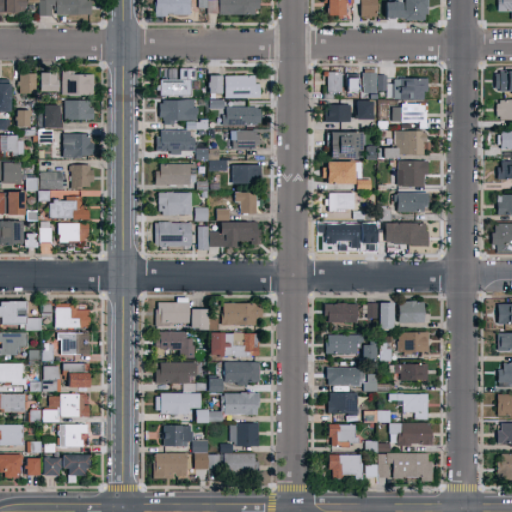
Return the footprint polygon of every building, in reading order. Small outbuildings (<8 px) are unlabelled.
[(0,0),(0,11),(23,12),(23,0),(0,0)] [(86,0),(38,0),(39,13),(87,14),(86,0)] [(152,0),(153,14),(188,14),(187,0),(152,0)] [(256,14),(256,0),(217,0),(217,13),(256,14)] [(374,0),(322,0),(322,14),(342,14),(342,2),(358,2),(358,16),(374,16),(374,0)] [(399,17),(400,1),(382,0),(382,16),(399,17)] [(425,0),(402,0),(402,19),(425,20),(425,0)] [(511,0),(496,0),(496,10),(509,10),(508,18),(511,17),(511,0)] [(192,67),(164,67),(164,78),(157,78),(157,95),(188,95),(188,79),(192,79),(192,67)] [(343,70),(343,88),(357,89),(357,71),(343,70)] [(511,94),(511,70),(492,71),(493,91),(510,90),(510,94),(511,94)] [(53,91),(54,71),(36,71),(36,91),(53,91)] [(339,71),(324,71),(324,91),(339,91),(339,71)] [(360,92),(374,92),(374,71),(360,71),(360,92)] [(33,93),(34,72),(17,72),(16,93),(33,93)] [(91,95),(91,72),(59,72),(59,94),(91,95)] [(219,92),(219,74),(206,74),(206,92),(219,92)] [(222,97),(257,97),(257,82),(252,82),(252,74),(221,75),(222,97)] [(384,74),(375,74),(375,90),(384,90),(384,74)] [(390,98),(424,99),(424,77),(390,77),(390,98)] [(193,98),(157,99),(158,121),(193,120),(193,98)] [(494,119),(511,118),(511,98),(493,99),(494,119)] [(61,118),(89,119),(89,99),(61,99),(61,118)] [(370,100),(353,99),(352,118),(370,119),(370,100)] [(57,104),(40,103),(40,126),(57,127),(57,104)] [(348,121),(348,103),(322,104),(322,121),(348,121)] [(390,122),(416,122),(416,127),(424,128),(424,104),(390,104),(390,122)] [(258,123),(258,106),(222,106),(222,123),(258,123)] [(27,126),(27,109),(13,109),(12,125),(27,126)] [(8,118),(0,118),(0,128),(8,129),(8,118)] [(191,129),(154,129),(154,151),(178,151),(178,149),(190,149),(191,129)] [(255,129),(228,130),(229,147),(256,147),(255,129)] [(397,153),(422,154),(423,130),(386,130),(386,144),(398,144),(397,153)] [(511,147),(511,130),(496,130),(497,148),(511,147)] [(360,150),(359,131),(325,132),(326,157),(353,157),(353,150),(360,150)] [(89,133),(59,133),(59,156),(89,156),(89,133)] [(21,139),(13,139),(13,134),(0,134),(0,151),(21,151),(21,139)] [(379,157),(394,157),(394,147),(379,147),(379,157)] [(207,170),(225,169),(224,159),(217,160),(216,148),(206,148),(207,170)] [(511,159),(496,159),(496,178),(511,178),(511,159)] [(16,161),(0,160),(0,181),(15,182),(16,161)] [(350,182),(351,161),(321,160),(321,182),(350,182)] [(424,160),(396,160),(396,185),(424,186),(424,160)] [(194,183),(193,162),(154,163),(154,184),(194,183)] [(253,182),(253,173),(258,174),(258,164),(230,163),(229,182),(253,182)] [(68,187),(89,187),(89,164),(68,164),(68,187)] [(60,171),(38,171),(38,188),(60,188),(60,171)] [(36,190),(36,178),(24,177),(23,189),(36,190)] [(0,213),(21,213),(21,191),(0,191),(0,213)] [(189,191),(157,192),(157,214),(189,214),(189,191)] [(254,192),(232,191),(231,202),(238,202),(238,212),(253,213),(254,192)] [(425,191),(393,192),(393,211),(425,210),(425,191)] [(352,192),(326,192),(326,209),(352,209),(352,192)] [(494,214),(511,214),(511,193),(495,193),(494,214)] [(47,217),(86,218),(86,209),(78,208),(79,196),(63,195),(63,201),(47,200),(47,217)] [(386,220),(387,207),(376,207),(375,220),(386,220)] [(214,220),(226,220),(226,208),(214,208),(214,220)] [(0,243),(19,244),(19,220),(0,219),(0,243)] [(188,221),(152,221),(151,245),(188,245),(188,221)] [(195,247),(234,247),(234,243),(256,243),(256,221),(216,221),(216,230),(206,230),(206,225),(195,225),(195,247)] [(374,221),(358,222),(358,233),(363,233),(363,240),(375,240),(374,221)] [(425,243),(425,222),(381,221),(381,243),(425,243)] [(84,222),(56,223),(57,243),(85,242),(84,222)] [(353,242),(353,222),(322,222),(322,241),(353,242)] [(490,244),(511,244),(511,222),(490,222),(490,244)] [(33,246),(32,232),(20,233),(21,247),(33,246)] [(154,302),(153,323),(185,323),(186,297),(173,296),(173,302),(154,302)] [(39,329),(38,317),(23,317),(22,300),(0,300),(0,323),(20,323),(20,329),(39,329)] [(396,322),(421,321),(420,300),(395,301),(396,322)] [(391,302),(377,301),(376,327),(390,328),(391,302)] [(52,327),(86,327),(86,308),(71,309),(71,302),(51,303),(52,327)] [(219,323),(258,324),(259,303),(219,302),(219,323)] [(355,303),(323,303),(323,321),(354,322),(355,303)] [(365,318),(376,318),(375,303),(364,303),(365,318)] [(495,323),(511,323),(511,303),(494,304),(495,323)] [(204,308),(187,308),(187,328),(204,328),(204,308)] [(25,332),(0,331),(0,353),(16,354),(17,345),(24,346),(25,332)] [(86,353),(86,331),(56,332),(57,354),(86,353)] [(184,331),(153,331),(153,349),(178,348),(178,357),(192,357),(191,337),(184,337),(184,331)] [(426,331),(396,331),(396,352),(426,351),(426,331)] [(256,354),(256,332),(221,333),(221,332),(206,332),(207,355),(256,354)] [(511,332),(494,333),(495,350),(511,349),(511,332)] [(324,353),(355,353),(355,343),(361,343),(361,334),(323,334),(324,353)] [(378,360),(388,361),(389,342),(379,341),(378,360)] [(360,358),(373,358),(374,342),(360,342),(360,358)] [(221,382),(256,383),(257,362),(222,360),(221,382)] [(194,362),(153,361),(152,382),(186,383),(186,375),(193,376),(194,362)] [(511,361),(496,362),(496,383),(511,382),(511,361)] [(20,362),(0,362),(0,382),(20,383),(20,362)] [(86,386),(85,362),(62,363),(62,386),(86,386)] [(425,379),(425,363),(397,363),(397,380),(425,379)] [(58,391),(58,366),(41,365),(41,390),(58,391)] [(324,366),(324,384),(362,384),(363,367),(324,366)] [(375,391),(376,374),(364,374),(364,390),(375,391)] [(219,391),(219,377),(205,377),(205,390),(219,391)] [(222,391),(222,414),(256,414),(256,392),(222,391)] [(355,413),(356,392),(325,391),(325,413),(355,413)] [(187,412),(187,408),(198,407),(198,392),(152,393),(152,413),(187,412)] [(415,419),(426,418),(425,392),(391,393),(391,399),(400,399),(401,411),(414,410),(415,419)] [(22,393),(0,393),(0,410),(22,410),(22,393)] [(83,393),(57,393),(58,416),(86,415),(86,404),(83,404),(83,393)] [(511,393),(495,393),(495,416),(511,416),(511,393)] [(192,421),(219,421),(220,410),(192,409),(192,421)] [(429,422),(390,422),(390,431),(395,431),(395,443),(429,444),(429,422)] [(511,443),(511,422),(496,422),(496,443),(511,443)] [(20,423),(0,423),(0,444),(20,444),(20,423)] [(56,445),(79,446),(79,433),(83,433),(84,424),(56,423),(56,445)] [(256,423),(228,423),(228,444),(255,444),(256,423)] [(353,423),(325,424),(326,446),(347,445),(347,441),(354,441),(353,423)] [(159,445),(188,445),(188,425),(160,424),(159,445)] [(205,468),(206,439),(190,439),(190,453),(200,454),(200,462),(193,462),(193,468),(205,468)] [(254,453),(230,452),(230,443),(218,443),(218,454),(206,453),(206,469),(254,470),(254,453)] [(151,477),(186,477),(187,453),(151,452),(151,477)] [(429,452),(376,453),(377,477),(389,476),(389,477),(419,477),(419,481),(429,480),(429,452)] [(495,479),(511,478),(511,452),(495,453),(495,479)] [(0,475),(18,476),(19,454),(0,453),(0,475)] [(85,454),(59,454),(59,468),(65,468),(64,482),(73,482),(73,475),(84,475),(85,454)] [(326,454),(325,477),(358,478),(359,455),(326,454)] [(40,475),(57,474),(57,456),(39,457),(40,475)] [(36,458),(23,457),(22,474),(36,474),(36,458)] [(363,475),(375,476),(375,464),(364,464),(363,475)]
